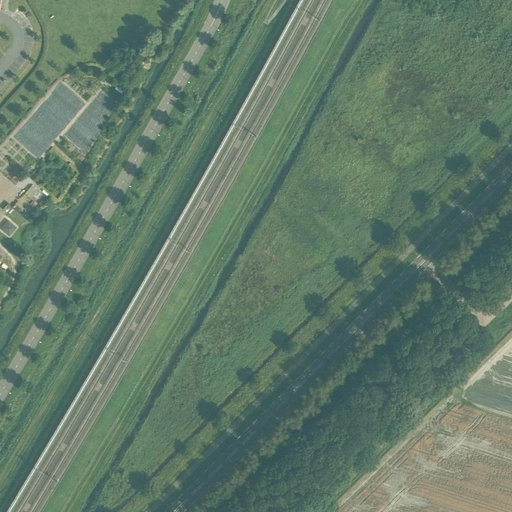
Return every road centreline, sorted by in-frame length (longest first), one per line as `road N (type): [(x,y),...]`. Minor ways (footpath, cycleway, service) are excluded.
road 1 (primary): [(171,511),(511,170)]
road 2 (tertiary): [(221,0),(0,396)]
road 3 (track): [(265,511),(326,480),(485,319)]
